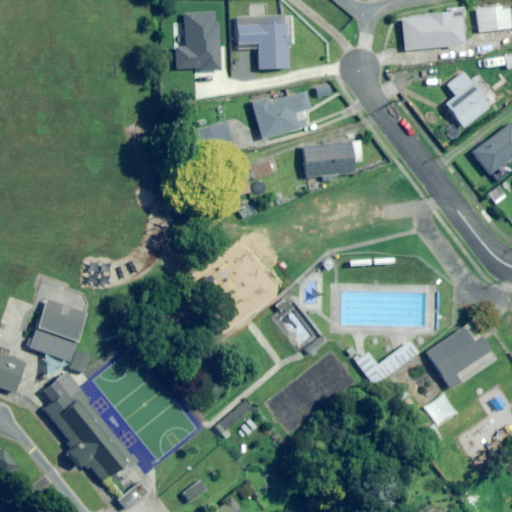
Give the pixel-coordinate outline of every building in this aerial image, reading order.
[(504,6),(471,12),(475,33),(508,28),(504,6)] [(458,16),(447,18),(447,12),(397,17),(401,50),(461,44),(458,16)] [(284,68),(282,16),(259,17),(232,18),(234,49),(253,48),(254,69),(284,68)] [(511,66),(511,55),(501,57),(502,68),(511,66)] [(438,80),(436,67),(412,71),(414,84),(438,80)] [(485,108),(460,72),(443,84),(451,96),(441,103),(458,127),(485,108)] [(237,89),(235,77),(210,81),(213,99),(230,97),(229,91),(237,89)] [(305,109),(300,91),(266,101),(264,97),(247,101),(257,138),(302,126),(298,111),(305,109)] [(231,151),(222,118),(203,124),(212,156),(231,151)] [(511,155),(511,126),(508,121),(467,152),(485,175),(501,163),(504,168),(511,163),(507,159),(511,155)] [(358,161),(356,141),(299,146),(302,177),(317,176),(318,181),(333,180),(332,175),(350,173),(349,162),(358,161)] [(270,172),(265,160),(246,167),(250,179),(270,172)] [(502,196),(495,188),(486,195),(493,203),(502,196)] [(250,306),(227,280),(212,292),(235,319),(250,306)] [(435,298),(435,286),(330,284),(329,333),(434,335),(435,298)] [(74,319),(37,308),(22,357),(59,368),(74,319)] [(311,336),(292,310),(279,320),(298,345),(311,336)] [(493,359),(469,321),(422,352),(447,390),(493,359)] [(414,353),(405,341),(373,365),(363,351),(351,360),(370,386),(414,353)] [(88,354),(73,349),(65,368),(80,374),(88,354)] [(96,386),(103,363),(87,358),(80,381),(96,386)] [(0,397),(29,408),(39,379),(0,365),(0,397)] [(454,413),(442,395),(423,408),(436,426),(454,413)] [(150,482),(93,409),(56,437),(114,511),(150,482)] [(430,424),(420,429),(429,445),(439,439),(430,424)] [(201,456),(193,446),(182,453),(190,464),(201,456)] [(182,511),(207,491),(195,476),(168,499),(180,511),(182,511)] [(236,511),(228,500),(210,511),(236,511)]
